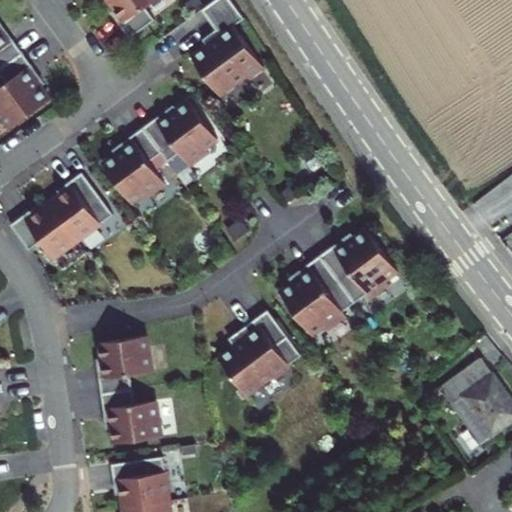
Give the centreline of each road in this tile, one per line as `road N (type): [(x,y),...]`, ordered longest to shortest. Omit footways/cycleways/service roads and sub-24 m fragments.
road 1 (residential): [(284,0),(511,315)]
road 2 (residential): [(42,328),(191,301),(344,190)]
road 3 (unclassified): [(59,511),(59,444),(42,328)]
road 4 (residential): [(0,173),(113,89)]
